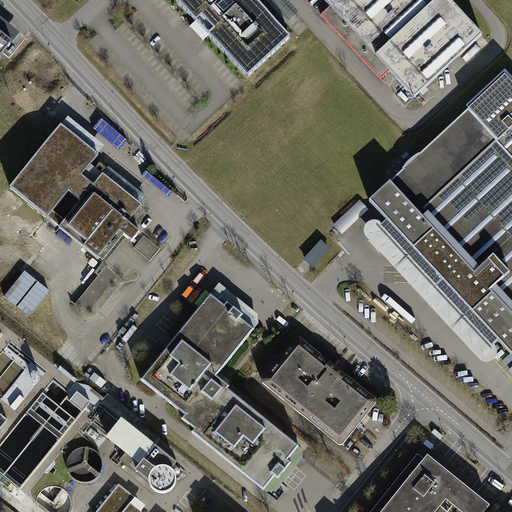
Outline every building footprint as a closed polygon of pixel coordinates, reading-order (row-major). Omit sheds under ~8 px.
[(289,38),(254,0),(175,0),(247,77),(289,38)] [(501,45),(459,0),(316,0),(423,116),(501,45)] [(0,65),(17,44),(0,29),(0,65)] [(511,79),(509,77),(374,204),(511,350),(511,79)] [(10,190),(101,262),(124,234),(132,241),(141,230),(128,219),(140,203),(92,165),(107,146),(69,116),(10,190)] [(314,270),(333,250),(323,242),(305,261),(314,270)] [(100,277),(77,304),(87,313),(120,274),(103,261),(94,272),(100,277)] [(25,270),(4,295),(29,316),(50,291),(25,270)] [(146,388),(277,500),(313,457),(228,385),(273,333),(226,294),(146,388)] [(270,387),(352,455),(389,411),(307,343),(270,387)] [(178,463),(122,419),(107,438),(140,464),(135,469),(150,481),(151,486),(157,491),(162,492),(168,491),(173,486),(176,482),(175,476),(173,470),(178,463)] [(496,511),(422,452),(391,491),(417,511),(496,511)] [(101,481),(101,453),(69,453),(70,483),(92,483),(92,481),(101,481)] [(139,511),(145,504),(118,483),(96,511),(139,511)] [(417,511),(391,491),(374,511),(417,511)]
